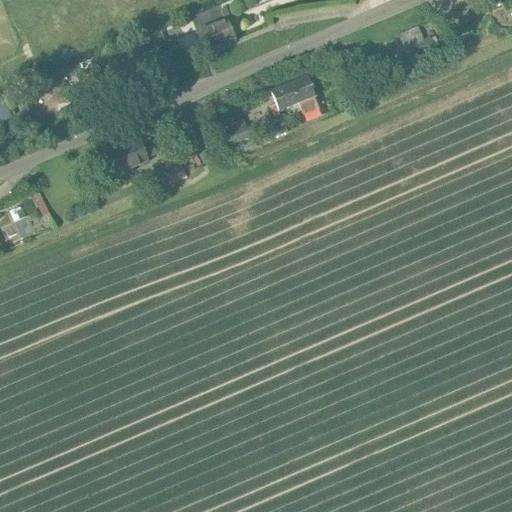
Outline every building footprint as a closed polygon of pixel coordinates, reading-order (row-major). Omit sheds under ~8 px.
[(511,0),(506,0),(508,2),(503,4),(505,10),(510,8),(511,12),(511,0)] [(235,42),(226,21),(197,33),(206,54),(235,42)] [(417,28),(400,35),(403,43),(411,61),(435,50),(429,38),(423,41),(420,34),(417,28)] [(177,41),(166,45),(172,59),(182,54),(177,41)] [(79,84),(99,76),(95,65),(74,73),(79,84)] [(306,76),(270,92),(278,112),(297,105),(302,116),(318,109),(313,98),(315,97),(306,76)] [(36,107),(56,98),(51,86),(31,95),(36,107)] [(0,121),(11,117),(6,106),(0,108),(0,121)] [(227,134),(231,145),(232,146),(241,143),(245,152),(259,146),(260,147),(288,135),(282,124),(255,135),(252,130),(248,131),(245,126),(227,134)] [(143,138),(100,156),(109,177),(148,162),(142,148),(146,147),(143,138)] [(158,181),(175,174),(183,171),(177,157),(153,167),(158,181)] [(31,194),(39,213),(46,209),(38,191),(31,194)]
